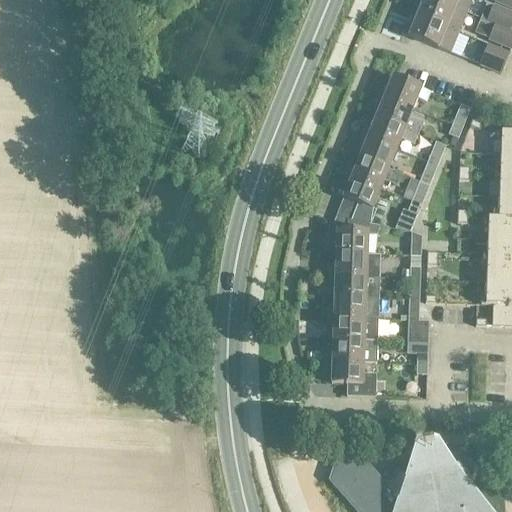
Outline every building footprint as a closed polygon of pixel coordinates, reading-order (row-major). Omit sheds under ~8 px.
[(461,15),(423,0),(417,0),(416,6),(421,8),(416,20),(457,37),(465,17),(461,15)] [(471,0),(423,0),(461,15),(465,17),(471,0)] [(511,0),(496,0),(494,5),(511,12),(511,0)] [(509,32),(511,33),(511,29),(511,15),(493,8),(485,26),(493,30),(494,28),(494,29),(509,34),(509,32)] [(457,37),(416,20),(411,31),(406,29),(402,38),(449,57),(457,37)] [(488,44),(511,54),(511,50),(511,33),(509,32),(509,34),(494,29),(494,28),(493,30),(488,44)] [(487,47),(478,69),(500,79),(510,56),(487,47)] [(417,103),(425,106),(429,96),(391,80),(386,94),(380,91),(377,99),(411,113),(413,113),(417,103)] [(411,113),(377,99),(374,108),(379,110),(374,122),(418,139),(423,126),(408,120),(411,113)] [(462,134),(470,113),(460,108),(451,129),(462,134)] [(418,139),(374,122),(370,133),(364,131),(360,139),(395,153),(399,143),(414,149),(418,139)] [(472,124),(469,130),(479,134),(481,128),(472,124)] [(448,138),(458,143),(462,134),(451,129),(448,138)] [(486,222),(483,308),(491,309),(490,331),(511,331),(511,135),(499,135),(496,223),(486,222)] [(395,153),(360,139),(357,148),(362,150),(358,162),(377,169),(386,173),(395,153)] [(436,145),(428,167),(435,170),(437,171),(446,149),(436,145)] [(377,169),(358,162),(353,173),(348,171),(344,180),(378,193),(382,185),(396,191),(401,179),(386,173),(377,169)] [(429,191),(437,171),(435,170),(428,167),(419,187),(427,190),(429,191)] [(458,171),(458,184),(468,185),(469,171),(458,171)] [(378,193),(344,180),(341,188),(346,191),(334,220),(356,225),(362,210),(370,213),(378,193)] [(421,211),(429,191),(427,190),(419,187),(411,207),(419,210),(421,211)] [(419,210),(411,207),(408,214),(418,218),(421,211),(419,210)] [(457,215),(457,228),(467,228),(467,215),(457,215)] [(349,236),(329,235),(329,245),(335,246),(334,258),(364,259),(365,238),(375,238),(378,229),(350,224),(349,236)] [(411,237),(410,260),(421,260),(422,241),(411,237)] [(427,257),(427,271),(437,271),(437,258),(427,257)] [(364,259),(334,258),(334,269),(328,271),(327,279),(378,281),(378,259),(364,259)] [(410,282),(420,282),(420,272),(403,271),(403,282),(410,282)] [(378,281),(327,279),(327,288),(333,289),(333,301),(377,302),(378,281)] [(409,303),(419,303),(420,282),(410,282),(409,289),(409,303)] [(377,302),(333,301),(332,314),(326,313),(326,323),(347,323),(362,323),(376,323),(377,315),(377,302)] [(448,301),(447,318),(472,319),(473,302),(448,301)] [(419,325),(419,303),(409,303),(408,324),(408,325),(418,325),(419,325)] [(376,346),(376,323),(362,323),(347,323),(326,323),(326,331),(332,332),(332,344),(376,346)] [(429,326),(419,325),(418,325),(408,325),(407,347),(428,347),(429,326)] [(376,346),(332,344),(331,355),(325,355),(325,366),(360,367),(375,367),(376,346)] [(417,359),(416,369),(426,369),(427,369),(427,360),(417,359)] [(360,367),(325,366),(324,374),(331,375),(330,388),(345,388),(345,401),(374,402),(374,379),(360,378),(360,367)] [(426,379),(427,369),(426,369),(416,369),(416,379),(426,379)] [(486,511),(467,490),(473,471),(460,455),(440,459),(434,452),(413,456),(410,465),(391,469),(385,486),(358,456),(335,461),(328,481),(355,511),(486,511)]
